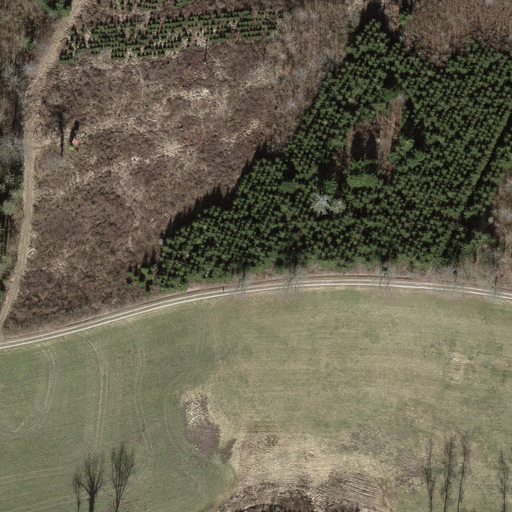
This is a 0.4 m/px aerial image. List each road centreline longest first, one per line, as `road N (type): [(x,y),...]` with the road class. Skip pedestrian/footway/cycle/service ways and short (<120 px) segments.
road 1 (track): [(511,296),(381,282),(290,283),(186,299),(0,345)]
road 2 (track): [(0,326),(25,246),(29,131)]
